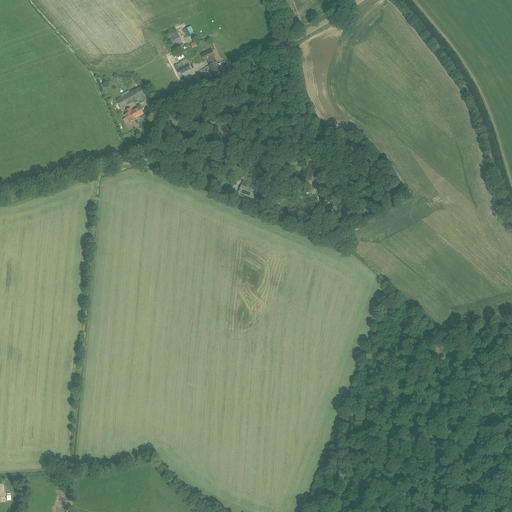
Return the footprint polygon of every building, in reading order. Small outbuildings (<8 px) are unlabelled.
[(197,38),(191,26),(184,30),(190,42),(197,38)] [(173,44),(174,47),(182,43),(181,40),(176,31),(168,35),(173,44)] [(207,63),(209,66),(210,65),(210,66),(217,62),(214,57),(215,57),(211,49),(211,50),(202,54),(201,54),(205,62),(207,60),(208,62),(207,63)] [(213,74),(227,67),(224,62),(218,65),(217,62),(210,66),(210,65),(209,66),(213,74)] [(188,64),(179,69),(182,75),(191,70),(188,64)] [(121,95),(122,97),(117,100),(121,108),(137,100),(139,104),(146,100),(148,99),(145,95),(140,87),(130,93),(128,91),(121,95)] [(140,107),(132,111),(130,108),(125,110),(127,114),(125,115),(129,123),(136,119),(136,118),(144,113),(140,107)] [(319,165),(310,163),(306,175),(316,178),(319,165)] [(252,198),(255,191),(242,185),(239,193),(252,198)]
